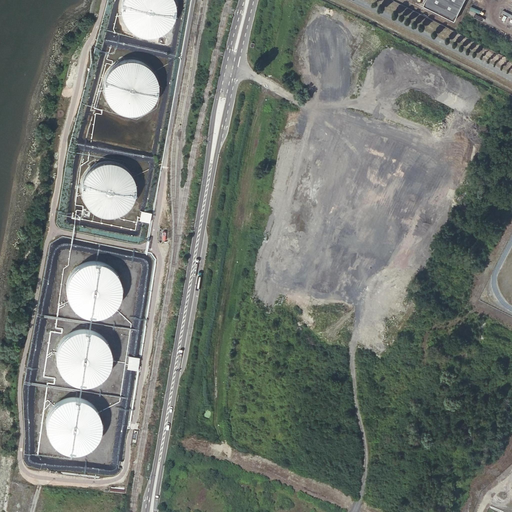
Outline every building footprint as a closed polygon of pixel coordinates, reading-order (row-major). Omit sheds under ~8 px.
[(172,24),(174,18),(175,13),(174,7),(172,1),(171,0),(121,0),(119,5),(119,7),(118,11),(119,17),(121,23),(123,28),(127,32),(132,36),(137,38),(140,39),(143,40),(149,40),(155,39),(160,37),(165,33),(169,29),(172,24)] [(465,0),(426,0),(425,5),(456,20),(465,0)] [(156,98),(158,92),(159,87),(159,81),(157,75),(154,70),(152,67),(150,66),(146,62),(140,60),(135,58),(129,58),(123,59),(117,61),(113,65),(109,69),(105,74),(104,79),(103,81),(103,85),(103,91),(105,97),(108,102),(112,106),(116,110),(122,112),(124,113),(127,114),(133,114),(139,113),(144,111),(149,107),(153,103),(156,98)] [(135,200),(137,195),(137,189),(137,183),(135,177),(132,172),(129,168),(124,164),(118,161),(113,160),(107,160),(101,161),(99,162),(96,163),(91,167),(87,171),(84,176),(82,181),(81,187),(81,193),(83,199),(86,204),(90,208),(94,212),(100,215),(101,215),(105,216),(111,216),(117,215),(123,213),(127,209),(132,205),(135,200)] [(118,299),(120,294),(121,288),(120,282),(119,276),(116,271),(112,267),(107,263),(102,260),(96,259),(90,259),(84,260),(82,261),(79,262),(74,266),(70,270),(67,275),(65,280),(64,286),(65,292),(66,298),(69,303),(73,307),(78,311),(83,314),(84,314),(89,315),(95,315),(100,314),(106,312),(111,308),(115,304),(118,299)] [(108,367),(110,361),(110,355),(110,350),(108,344),(105,339),(102,334),(97,331),(91,328),(86,327),(80,327),(74,328),(72,328),(69,330),(64,333),(60,338),(57,343),(55,348),(54,354),(54,360),(56,366),(59,371),(63,375),(67,379),(73,381),(74,382),(78,383),(84,383),(90,382),(96,380),(100,376),(105,372),(108,367)] [(136,369),(139,356),(128,354),(126,367),(136,369)] [(98,435),(100,429),(100,424),(100,418),(98,412),(95,407),(92,402),(87,399),(81,396),(76,395),(70,395),(64,396),(62,397),(59,398),(54,401),(50,406),(47,411),(45,416),(44,422),(44,428),(46,434),(49,439),(53,443),(57,447),(63,449),(64,450),(68,451),(74,451),(80,450),(86,448),(90,444),(95,440),(98,435)]
